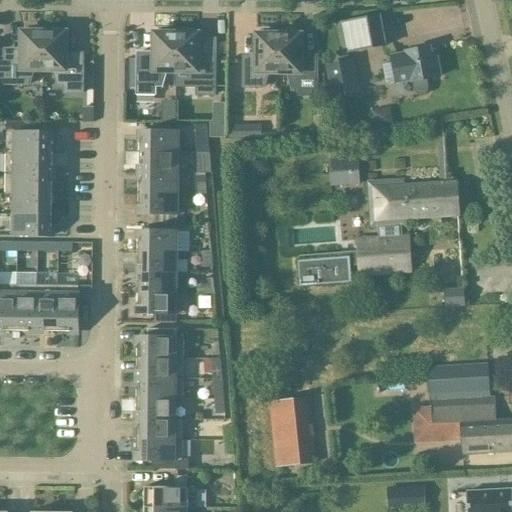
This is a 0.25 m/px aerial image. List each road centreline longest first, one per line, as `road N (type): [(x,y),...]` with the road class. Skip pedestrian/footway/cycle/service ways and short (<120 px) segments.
road 1 (residential): [(103,370),(108,0)]
road 2 (unclassified): [(511,132),(484,0)]
